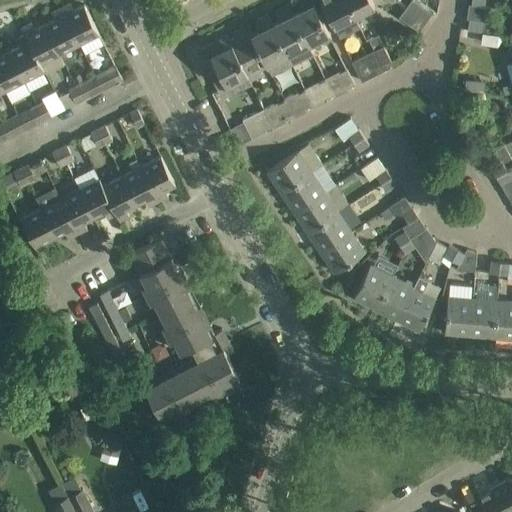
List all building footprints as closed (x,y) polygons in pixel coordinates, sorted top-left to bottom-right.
[(292,13),(307,44),(321,37),(324,42),(331,39),(311,0),(296,0),(295,1),(300,9),(292,13)] [(345,0),(320,0),(339,37),(359,27),(354,16),(345,0)] [(345,0),(354,16),(374,6),(370,0),(386,0),(390,3),(396,1),(397,0),(396,0),(345,0)] [(413,0),(404,11),(421,26),(435,10),(423,0),(413,0)] [(78,43),(80,42),(98,33),(84,5),(73,10),(69,3),(60,8),(78,43)] [(280,20),(272,24),(293,65),(313,55),(307,44),(292,13),(288,4),(275,11),(280,20)] [(44,25),(59,53),(78,43),(60,8),(52,12),(55,19),(44,25)] [(259,30),(252,34),(267,64),(273,75),(293,65),(272,24),(268,15),(255,21),(259,30)] [(467,29),(480,31),(482,21),(468,19),(467,29)] [(21,28),(24,35),(39,63),(40,62),(59,53),(44,25),(34,30),(30,23),(21,28)] [(234,37),(229,40),(250,80),(262,74),(259,69),(267,64),(252,34),(247,25),(231,33),(234,37)] [(19,46),(8,52),(22,80),(44,70),(40,62),(39,63),(24,35),(16,39),(19,46)] [(197,51),(204,66),(209,75),(218,71),(226,86),(239,79),(242,84),(250,80),(229,40),(227,35),(197,51)] [(351,61),(361,81),(386,68),(384,63),(390,60),(383,45),(378,35),(374,37),(368,40),(373,50),(367,54),(367,53),(351,61)] [(0,84),(3,90),(22,80),(8,52),(0,55),(0,84)] [(122,80),(115,65),(104,70),(102,66),(93,71),(95,75),(102,89),(122,80)] [(102,89),(95,75),(82,82),(75,85),(83,100),(102,89)] [(340,93),(331,75),(324,78),(325,80),(332,95),(333,95),(333,96),(340,93)] [(313,106),(326,100),(325,99),(332,95),(325,80),(318,83),(317,82),(304,88),(305,90),(312,105),(313,106)] [(68,89),(75,103),(83,100),(75,85),(68,89)] [(293,94),(284,98),(284,99),(292,115),(293,117),(305,110),(305,109),(312,105),(305,90),(298,94),(297,92),(293,94)] [(277,102),(264,108),(263,109),(272,126),(273,127),(285,121),(284,119),(292,115),(284,99),(283,99),(284,101),(277,104),(277,102)] [(51,116),(44,101),(35,106),(42,120),(51,116)] [(42,120),(35,106),(29,109),(37,123),(42,120)] [(137,127),(144,123),(137,109),(129,112),(137,127)] [(257,113),(243,120),(251,138),(265,131),(264,130),(272,126),(263,109),(257,113)] [(353,143),(363,136),(358,129),(350,117),(334,128),(342,140),(348,136),(353,143)] [(0,123),(0,141),(12,135),(5,121),(0,123)] [(112,139),(105,125),(97,129),(105,143),(112,139)] [(90,132),(98,147),(105,143),(97,129),(90,132)] [(363,136),(353,143),(358,151),(368,144),(363,136)] [(502,163),(511,158),(503,144),(484,155),(496,176),(506,170),(502,163)] [(73,159),(66,145),(58,149),(66,163),(73,159)] [(51,152),(59,166),(60,166),(64,174),(70,172),(66,163),(58,149),(51,152)] [(311,171),(297,150),(266,171),(280,191),(311,171)] [(160,156),(141,166),(158,201),(168,196),(164,189),(175,184),(160,156)] [(121,176),(135,204),(146,199),(149,205),(158,201),(141,166),(139,166),(135,159),(128,163),(132,170),(121,176)] [(19,168),(27,183),(34,179),(27,164),(19,168)] [(507,197),(510,195),(511,193),(511,167),(507,170),(506,170),(496,176),(507,197)] [(27,183),(19,168),(13,172),(20,186),(27,183)] [(385,169),(375,176),(380,183),(390,176),(385,169)] [(280,191),(293,211),(324,191),(311,171),(280,191)] [(99,178),(98,179),(115,214),(119,221),(129,216),(125,209),(135,204),(121,176),(102,185),(99,178)] [(385,191),(395,184),(390,176),(380,183),(385,191)] [(98,179),(78,188),(93,217),(103,212),(107,218),(115,214),(98,179)] [(93,217),(78,188),(59,198),(77,233),(86,228),(83,222),(93,217)] [(293,211),(307,231),(338,211),(324,191),(293,211)] [(68,238),(77,233),(59,198),(39,208),(54,236),(64,231),(68,238)] [(390,206),(379,213),(384,220),(394,213),(390,206)] [(44,241),(54,236),(39,208),(20,218),(38,253),(47,248),(44,241)] [(413,208),(402,215),(408,223),(418,216),(413,208)] [(307,231),(320,252),(351,231),(338,211),(307,231)] [(427,259),(435,242),(426,228),(410,239),(414,246),(425,263),(427,259)] [(364,251),(351,231),(320,252),(333,272),(364,251)] [(394,237),(404,252),(414,246),(410,239),(404,231),(394,237)] [(210,334),(166,248),(160,238),(130,253),(180,351),(190,346),(198,360),(144,387),(160,418),(238,378),(226,354),(233,351),(229,344),(216,351),(209,336),(222,330),(222,328),(210,334)] [(456,249),(448,245),(447,247),(436,241),(435,242),(427,259),(438,264),(443,256),(451,260),(456,249)] [(466,249),(465,251),(464,253),(456,249),(451,260),(459,264),(456,269),(474,271),(476,252),(466,249)] [(498,273),(499,261),(491,260),(489,272),(498,273)] [(511,278),(511,262),(499,261),(498,273),(507,275),(506,278),(511,278)] [(370,264),(362,279),(353,297),(375,308),(391,275),(370,264)] [(413,286),(393,276),(391,275),(375,308),(396,319),(413,286)] [(419,275),(413,286),(396,319),(418,330),(427,313),(435,297),(423,291),(428,280),(419,275)] [(99,294),(102,300),(110,296),(107,290),(99,294)] [(110,296),(102,300),(105,305),(113,301),(110,296)] [(444,333),(468,335),(471,298),(447,296),(446,313),(444,333)] [(471,298),(468,335),(492,337),(496,300),(471,298)] [(511,301),(496,300),(492,337),(511,338),(511,301)] [(113,301),(105,305),(108,311),(116,307),(113,301)] [(89,306),(92,312),(100,308),(97,302),(89,306)] [(125,306),(117,310),(119,313),(122,319),(123,322),(131,318),(125,306)] [(116,307),(108,311),(111,317),(119,313),(117,310),(116,307)] [(100,308),(92,312),(95,318),(103,314),(100,308)] [(119,313),(111,317),(114,323),(122,319),(119,313)] [(103,314),(95,318),(98,324),(106,320),(103,314)] [(122,319),(114,323),(117,329),(125,325),(123,322),(122,319)] [(106,320),(98,324),(101,329),(109,325),(106,320)] [(109,325),(101,329),(104,335),(111,331),(109,325)] [(125,325),(117,329),(120,334),(127,330),(125,325)] [(127,330),(120,334),(122,340),(124,339),(130,336),(127,330)] [(111,331),(104,335),(106,341),(114,337),(111,331)] [(114,337),(106,341),(109,347),(117,343),(114,337)] [(117,343),(109,347),(112,353),(120,348),(117,343)] [(155,345),(150,348),(156,360),(169,354),(166,349),(155,345)] [(120,348),(112,353),(115,358),(123,354),(120,348)] [(118,434),(110,431),(109,435),(106,435),(102,452),(118,457),(123,440),(117,438),(118,434)] [(507,478),(498,482),(511,508),(511,477),(508,480),(507,478)] [(510,511),(511,511),(511,508),(498,482),(489,487),(490,489),(478,496),(486,511),(510,511)] [(93,511),(82,488),(67,495),(75,511),(93,511)] [(57,511),(75,511),(67,495),(53,502),(57,511)]
